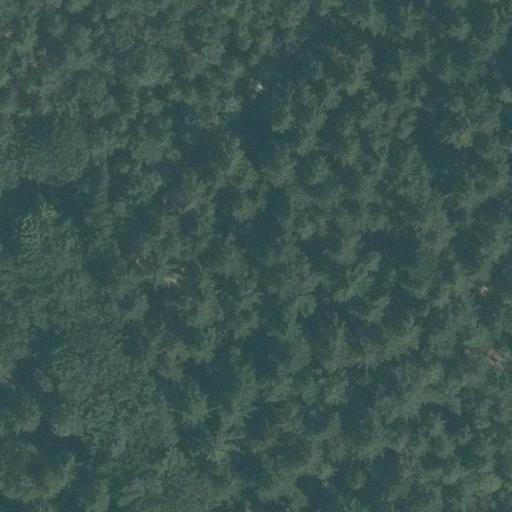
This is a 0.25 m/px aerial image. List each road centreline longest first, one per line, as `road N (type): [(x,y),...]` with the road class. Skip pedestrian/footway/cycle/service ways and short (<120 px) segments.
road 1 (track): [(68,302),(195,511)]
road 2 (track): [(0,184),(68,302)]
